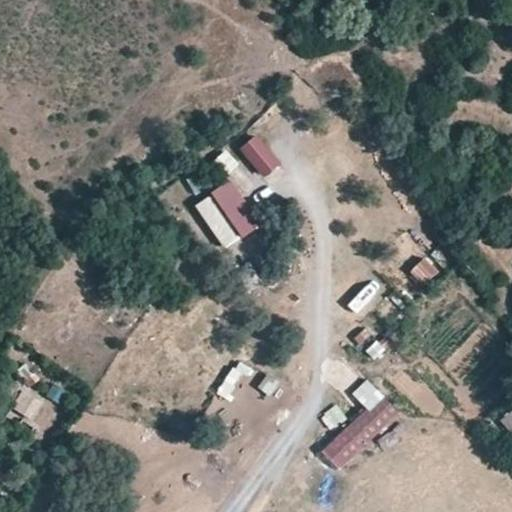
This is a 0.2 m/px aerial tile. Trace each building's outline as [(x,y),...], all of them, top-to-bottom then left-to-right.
[(258,134),(240,150),(267,179),(284,163),(258,134)] [(197,201),(223,250),(261,230),(235,181),(197,201)] [(424,258),(408,271),(421,287),(437,273),(424,258)] [(348,307),(370,282),(356,269),(333,294),(348,307)] [(237,403),(251,368),(233,361),(219,396),(237,403)] [(38,380),(25,364),(16,371),(30,388),(38,380)] [(260,391),(275,396),(281,380),(265,375),(260,391)] [(369,380),(353,395),(367,409),(322,452),(343,473),(403,415),(369,380)] [(41,402),(23,391),(14,407),(32,418),(41,402)] [(511,433),(511,410),(501,420),(511,433)] [(509,440),(492,420),(484,428),(500,447),(509,440)]
